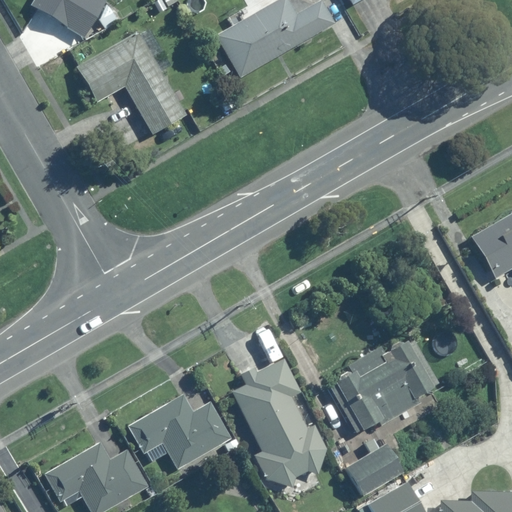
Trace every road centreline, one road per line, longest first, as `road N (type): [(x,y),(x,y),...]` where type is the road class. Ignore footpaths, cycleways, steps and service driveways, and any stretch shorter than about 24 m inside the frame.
road 1 (primary): [(511,67),(117,295)]
road 2 (residential): [(0,90),(117,295)]
road 3 (primary): [(117,295),(0,362)]
